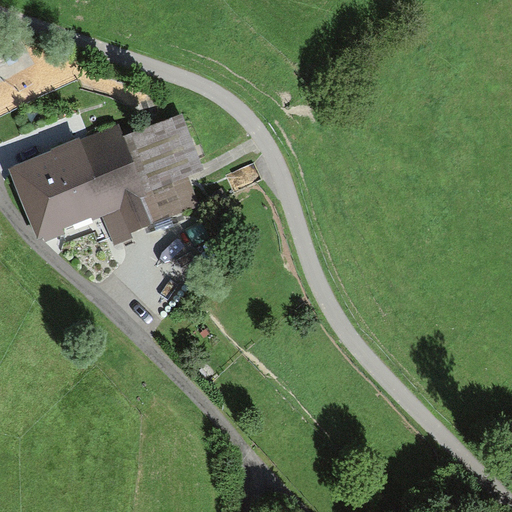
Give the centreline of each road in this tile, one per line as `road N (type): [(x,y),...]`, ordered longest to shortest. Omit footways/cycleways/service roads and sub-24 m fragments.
road 1 (residential): [(511,504),(326,313),(273,147),(224,95),(0,9)]
road 2 (residential): [(247,511),(251,479),(224,424),(0,199)]
